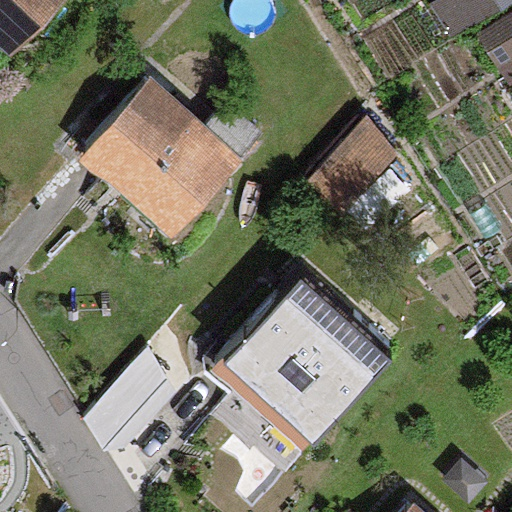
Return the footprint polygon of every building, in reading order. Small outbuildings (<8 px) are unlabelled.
[(0,0),(0,8),(25,31),(53,0),(0,0)] [(511,75),(511,0),(509,0),(478,18),(511,76),(511,75)] [(145,76),(86,143),(113,166),(122,156),(185,211),(235,154),(203,126),(145,76)] [(203,126),(235,154),(256,132),(223,103),(203,126)] [(344,202),(397,142),(367,115),(313,175),(344,202)] [(278,288),(206,367),(296,447),(368,368),(333,337),(278,288)] [(333,337),(368,368),(392,341),(357,309),(333,337)] [(423,511),(411,501),(401,511),(423,511)]
